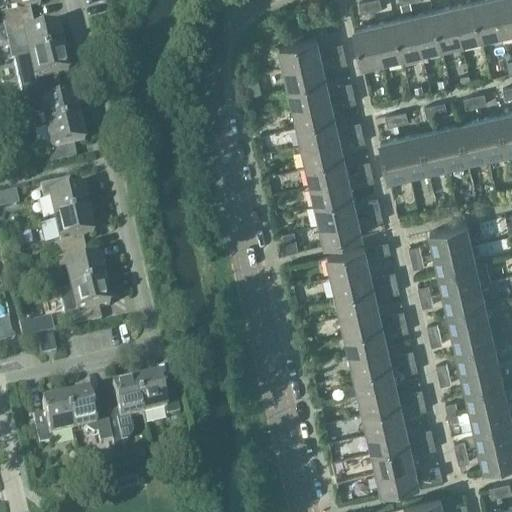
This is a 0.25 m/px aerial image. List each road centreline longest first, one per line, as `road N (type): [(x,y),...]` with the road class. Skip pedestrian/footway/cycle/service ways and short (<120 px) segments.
road 1 (tertiary): [(304,511),(212,98),(220,38),(231,19),(260,0)]
road 2 (residential): [(0,381),(140,350),(151,338),(74,0)]
